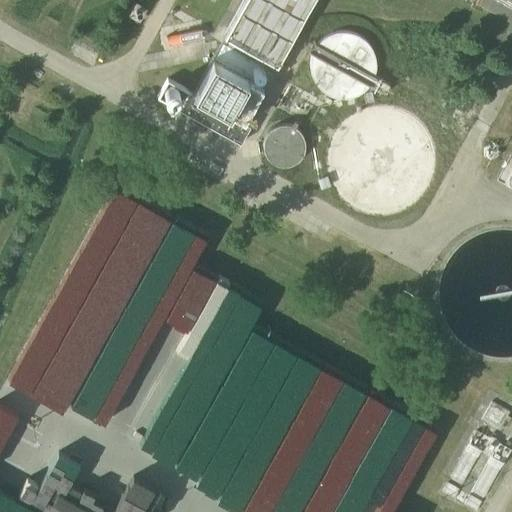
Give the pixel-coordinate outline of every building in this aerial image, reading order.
[(246,0),(226,36),(278,65),(314,0),(246,0)] [(385,67),(385,66),(384,60),(382,53),(379,48),(375,42),(370,38),(365,35),(360,33),(353,32),(346,32),(339,34),(332,37),(327,42),(323,47),(319,53),(317,60),(316,66),(317,72),(319,78),(322,85),(326,89),(330,94),(336,97),(342,99),(349,100),(356,100),(363,98),(369,95),(373,92),(378,87),(381,81),(384,73),(385,67)] [(247,121),(265,89),(213,60),(195,93),(190,90),(180,109),(242,143),(252,124),(247,121)] [(438,163),(438,162),(437,152),(434,142),(429,133),(423,125),(414,118),(406,113),(397,110),(386,108),(374,109),(365,111),(357,115),(347,122),(339,130),(333,140),(330,150),(329,161),(330,172),(332,182),(337,191),(343,199),(352,207),(360,212),(372,216),(380,217),(393,216),(401,214),(409,210),(420,203),(428,194),(433,184),(436,175),(438,163)] [(310,150),(310,149),(310,145),(308,141),(304,135),(298,131),(290,130),(283,131),(277,136),(273,142),(271,149),(273,156),(277,162),(283,167),(290,168),(293,168),(298,167),(304,163),(307,160),(309,156),(310,150)]
